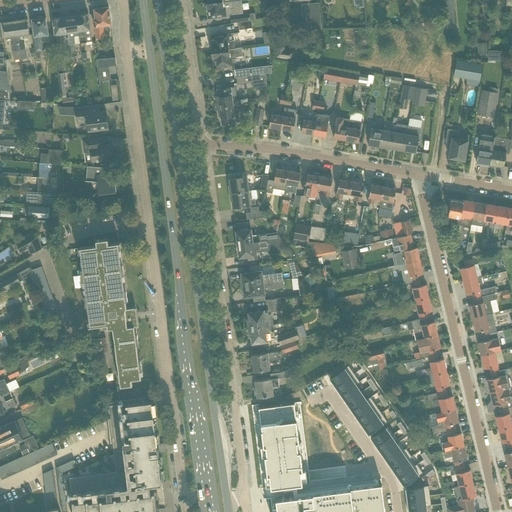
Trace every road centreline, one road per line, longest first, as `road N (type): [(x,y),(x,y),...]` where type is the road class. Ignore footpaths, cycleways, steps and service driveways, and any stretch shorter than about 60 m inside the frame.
road 1 (secondary): [(227,511),(157,0)]
road 2 (secondary): [(142,0),(209,511)]
road 3 (residential): [(498,511),(416,176)]
road 4 (residential): [(244,485),(203,151)]
road 5 (residential): [(148,222),(184,511)]
road 6 (residential): [(124,0),(148,222)]
road 7 (residential): [(416,176),(267,151),(203,151)]
road 8 (residential): [(148,222),(93,228),(0,278)]
road 9 (residential): [(316,399),(329,392),(395,490),(397,511)]
road 10 (residential): [(203,151),(178,0)]
